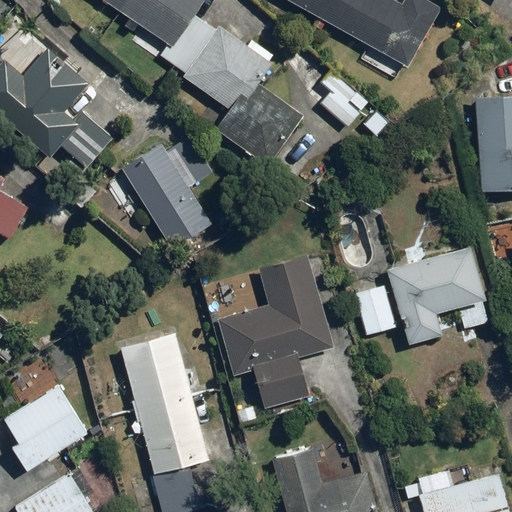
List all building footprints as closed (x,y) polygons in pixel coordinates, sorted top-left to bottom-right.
[(99,0),(169,49),(202,0),(99,0)] [(283,0),(368,44),(360,59),(400,80),(439,5),(430,0),(405,0),(404,3),(398,0),(283,0)] [(216,27),(179,76),(212,99),(207,105),(230,121),(221,133),(263,165),(302,115),(258,82),(267,69),(261,65),(269,54),(230,24),(224,33),(216,27)] [(13,46),(0,61),(0,120),(44,160),(56,147),(79,169),(110,135),(73,101),(86,88),(43,48),(30,62),(13,46)] [(329,71),(310,93),(347,125),(366,104),(329,71)] [(511,94),(472,96),(476,193),(511,190),(511,94)] [(184,187),(210,171),(186,132),(160,149),(156,143),(115,169),(168,252),(209,225),(184,187)] [(0,236),(5,239),(23,208),(0,194),(0,179),(2,176),(0,174),(0,236)] [(48,182),(29,206),(60,232),(79,208),(48,182)] [(466,246),(383,267),(402,345),(435,337),(429,315),(459,308),(464,326),(484,321),(466,246)] [(307,395),(294,355),(333,345),(305,258),(260,272),(267,295),(238,304),(244,323),(216,333),(229,375),(246,370),(259,410),(307,395)] [(379,287),(352,293),(361,335),(388,328),(379,287)] [(158,511),(197,511),(198,511),(187,470),(204,466),(172,335),(118,348),(158,511)] [(54,387),(0,418),(0,419),(15,444),(5,450),(20,475),(84,439),(54,387)] [(305,445),(264,458),(279,511),(369,511),(357,471),(317,483),(305,445)] [(503,511),(490,472),(412,497),(417,511),(503,511)] [(85,511),(64,476),(9,507),(11,511),(85,511)]
